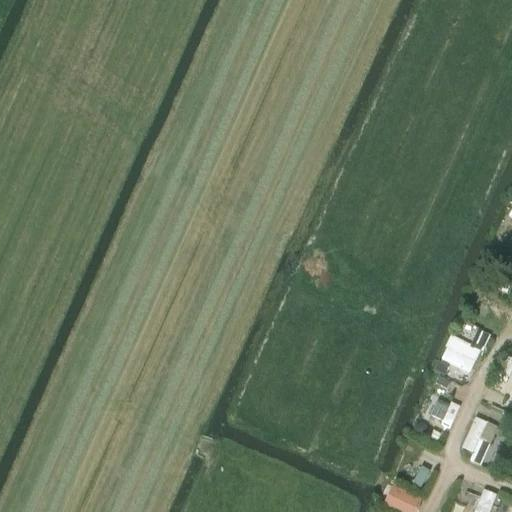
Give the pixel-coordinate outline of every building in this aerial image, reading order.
[(511,210),(503,226),(511,231),(511,210)] [(451,337),(445,350),(446,351),(441,361),(469,375),(480,353),(482,354),(490,337),(488,336),(478,331),(470,347),(451,337)] [(444,377),(448,368),(438,364),(434,373),(444,377)] [(446,390),(449,384),(439,379),(436,385),(446,390)] [(443,423),(450,408),(437,402),(430,417),(443,423)] [(490,447),(498,430),(486,425),(475,420),(461,450),(472,455),(479,441),(490,447)] [(415,427),(413,432),(415,437),(417,438),(420,440),(425,438),(428,432),(426,427),(423,426),(421,425),(415,427)] [(434,449),(440,435),(433,432),(429,439),(426,438),(423,444),(426,445),(434,449)] [(420,490),(430,473),(421,469),(412,485),(420,490)] [(392,489),(385,505),(399,511),(415,511),(420,503),(392,489)] [(489,511),(496,497),(483,492),(474,511),(489,511)] [(506,511),(510,504),(503,501),(498,511),(506,511)]
